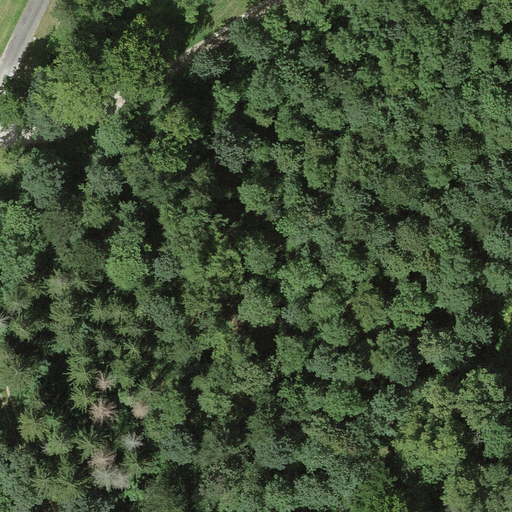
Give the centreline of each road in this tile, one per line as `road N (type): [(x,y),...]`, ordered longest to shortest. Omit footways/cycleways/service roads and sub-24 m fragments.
road 1 (track): [(272,0),(0,161)]
road 2 (track): [(511,303),(459,395),(339,511)]
road 3 (track): [(57,511),(0,328)]
